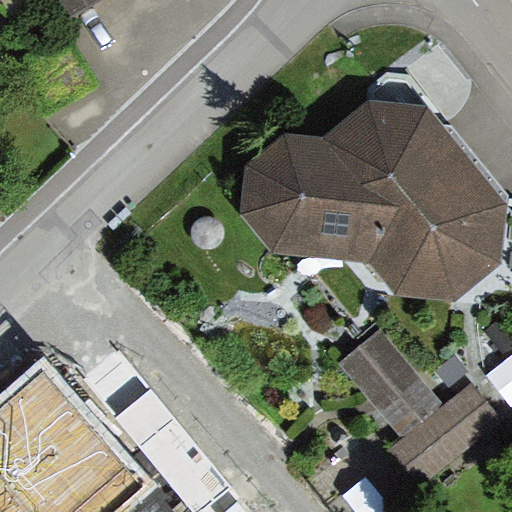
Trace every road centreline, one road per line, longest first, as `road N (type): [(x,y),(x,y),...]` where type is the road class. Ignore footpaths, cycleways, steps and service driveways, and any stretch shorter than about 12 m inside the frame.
road 1 (residential): [(309,0),(0,287)]
road 2 (unknown): [(105,346),(244,511)]
road 3 (unknown): [(105,346),(88,511)]
